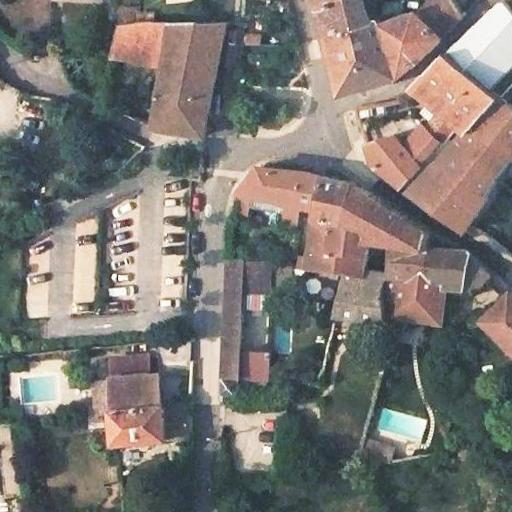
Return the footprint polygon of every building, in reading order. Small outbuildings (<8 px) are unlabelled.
[(425,56),(441,37),(421,19),(384,30),(380,15),(371,18),(366,2),(371,0),(316,0),(317,3),(325,31),(340,82),(352,89),(367,85),(398,76),(425,56)] [(433,0),(421,19),(441,37),(462,15),(453,0),(433,0)] [(453,0),(462,15),(474,0),(453,0)] [(438,210),(464,229),(511,162),(511,161),(511,88),(509,86),(500,95),(481,79),(511,51),(511,9),(507,4),(501,2),(479,22),(446,51),(408,85),(411,87),(446,113),(460,124),(467,129),(409,189),(438,210)] [(137,20),(152,21),(153,11),(137,11),(137,20)] [(173,22),(152,21),(137,20),(121,20),(111,53),(166,66),(173,22)] [(156,124),(204,133),(216,67),(225,23),(173,22),(166,66),(156,124)] [(428,131),(441,143),(460,124),(446,113),(428,131)] [(374,165),(401,184),(441,143),(428,131),(409,150),(396,133),(366,140),(374,165)] [(263,165),(242,191),(303,203),(320,207),(317,219),(310,255),(299,254),(298,263),(298,268),(342,274),(334,315),(386,322),(383,288),(386,282),(366,276),(369,254),(372,238),(391,245),(391,277),(386,291),(391,308),(390,316),(443,323),(446,287),(474,289),(490,272),(465,249),(454,248),(427,246),(430,232),(394,207),(356,180),(340,177),(326,174),(317,172),(287,168),(263,165)] [(222,377),(221,392),(235,393),(236,378),(237,348),(241,289),(273,290),(290,291),(292,265),(275,265),(275,258),(227,257),(226,286),(222,377)] [(482,320),(511,349),(511,292),(482,320)] [(193,335),(174,337),(174,356),(179,356),(179,380),(192,380),(193,335)] [(237,348),(236,378),(264,379),(266,350),(237,348)] [(141,355),(109,358),(110,378),(111,384),(113,415),(115,446),(190,437),(192,411),(192,403),(159,404),(157,374),(143,375),(141,355)] [(113,415),(111,384),(99,385),(102,416),(113,415)] [(366,465),(372,442),(364,439),(357,466),(366,465)] [(372,442),(366,465),(389,462),(391,448),(372,442)]
